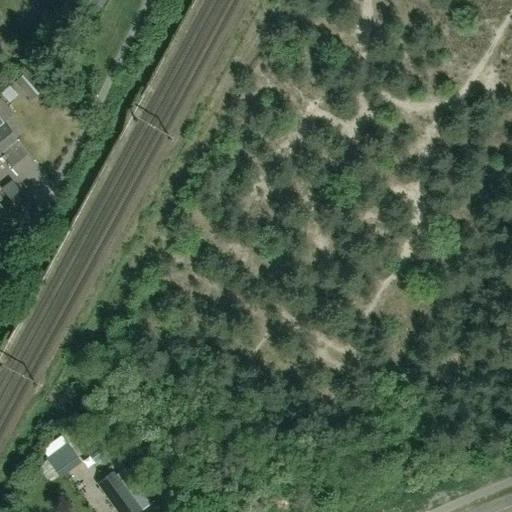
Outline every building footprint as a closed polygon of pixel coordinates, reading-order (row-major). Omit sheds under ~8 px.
[(92,0),(91,3),(101,9),(106,0),(92,0)] [(14,84),(31,102),(44,90),(27,72),(14,84)] [(16,96),(8,87),(0,94),(8,103),(16,96)] [(1,99),(0,99),(0,119),(3,124),(14,115),(1,99)] [(51,107),(44,116),(56,126),(64,117),(51,107)] [(4,124),(0,126),(0,155),(18,141),(4,124)] [(81,424),(74,429),(81,438),(88,433),(81,424)] [(45,460),(55,473),(76,458),(66,445),(45,460)] [(115,475),(98,487),(106,498),(116,511),(139,511),(142,511),(123,485),(115,475)]
